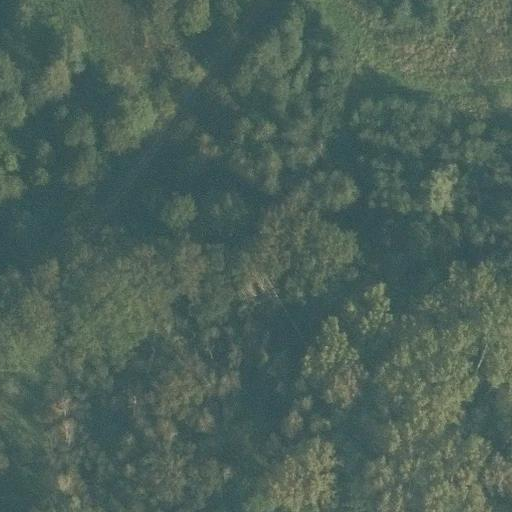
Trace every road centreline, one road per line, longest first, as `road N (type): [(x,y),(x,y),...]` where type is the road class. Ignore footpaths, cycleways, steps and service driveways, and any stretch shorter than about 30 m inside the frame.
road 1 (track): [(511,328),(299,264),(86,248)]
road 2 (track): [(276,0),(86,248)]
